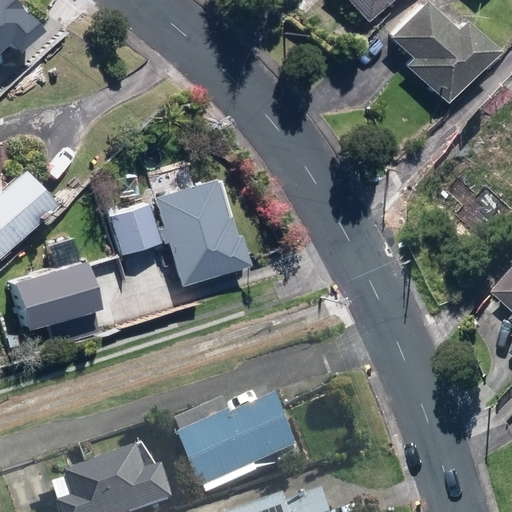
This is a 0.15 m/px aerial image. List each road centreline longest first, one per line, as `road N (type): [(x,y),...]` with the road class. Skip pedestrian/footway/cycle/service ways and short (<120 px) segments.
road 1 (tertiary): [(140,0),(271,122),(345,232),(390,327)]
road 2 (residential): [(390,327),(0,454)]
road 3 (tertiary): [(390,327),(454,511)]
